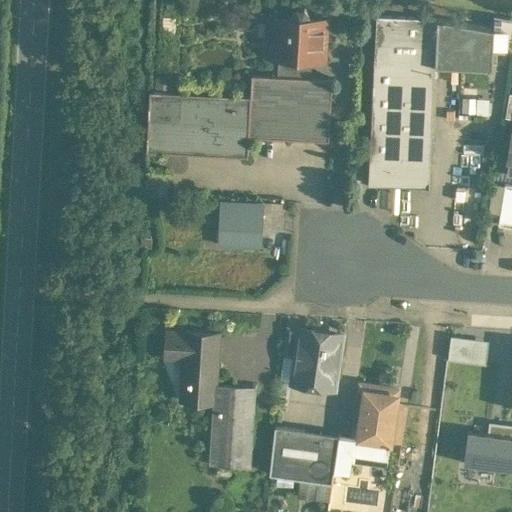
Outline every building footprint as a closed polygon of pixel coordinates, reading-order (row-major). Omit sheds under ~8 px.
[(291,15),(269,14),(267,42),(279,42),(279,57),(312,59),(312,46),(325,47),(326,17),(309,16),(310,13),(305,8),(297,8),(292,12),(291,15)] [(437,17),(377,14),(369,183),(429,186),(435,65),(437,17)] [(511,17),(494,15),(493,27),(494,28),(493,48),(511,49),(511,17)] [(493,27),(437,17),(435,65),(492,68),(493,48),(494,28),(493,27)] [(312,59),(279,57),(278,75),(311,76),(312,59)] [(278,75),(252,73),(251,95),(252,95),(249,135),(329,139),(333,78),(311,76),(278,75)] [(251,95),(150,90),(147,150),(248,155),(249,135),(252,95),(251,95)] [(509,158),(498,156),(496,169),(511,171),(511,160),(509,160),(509,158)] [(511,184),(505,183),(499,224),(511,226),(511,184)] [(262,213),(222,211),(220,243),(260,245),(262,213)] [(301,327),(287,325),(284,353),(297,354),(301,327)] [(342,333),(301,327),(297,354),(294,374),(300,381),(309,382),(316,377),(316,375),(335,378),(342,333)] [(219,331),(186,329),(186,331),(167,330),(165,355),(184,356),(182,399),(214,401),(215,401),(216,382),(219,331)] [(460,360),(463,336),(451,334),(448,358),(460,360)] [(486,363),(489,339),(463,336),(460,360),(486,363)] [(401,385),(359,378),(352,430),(393,437),(401,385)] [(255,384),(216,382),(215,401),(214,401),(210,462),(250,464),(255,384)] [(488,432),(511,435),(511,422),(504,422),(490,420),(488,432)] [(340,433),(275,423),(270,471),(332,480),(340,433)] [(511,435),(488,432),(468,430),(464,461),(511,467),(511,435)]
